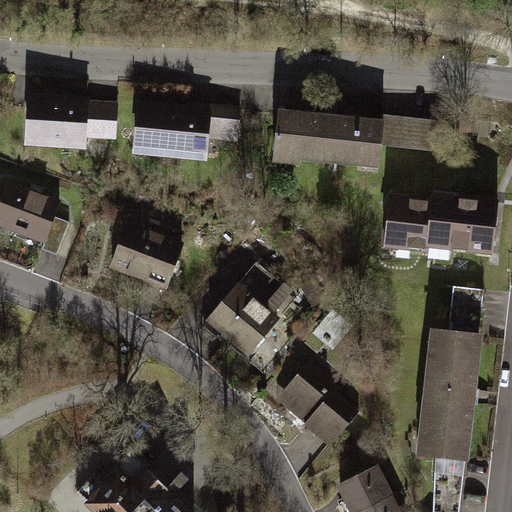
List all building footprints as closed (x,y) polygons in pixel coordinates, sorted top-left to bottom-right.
[(116,109),(35,99),(30,146),(111,155),(116,109)] [(217,116),(143,105),(135,157),(210,167),(217,116)] [(398,148),(400,125),(303,115),(298,163),(395,172),(398,148)] [(462,122),(401,116),(398,148),(459,154),(462,122)] [(73,248),(85,208),(14,186),(2,226),(73,248)] [(502,207),(409,198),(404,246),(497,256),(502,207)] [(180,290),(195,249),(130,226),(115,268),(180,290)] [(265,265),(207,330),(248,366),(306,301),(265,265)] [(443,305),(426,478),(469,482),(487,310),(443,305)] [(363,413),(317,364),(284,395),(330,444),(363,413)] [(197,511),(177,495),(190,480),(181,472),(169,485),(143,458),(143,452),(129,452),(129,461),(108,484),(95,473),(79,491),(102,511),(197,511)] [(334,491),(343,511),(367,511),(403,497),(390,467),(334,491)] [(370,511),(409,511),(404,498),(370,511)]
